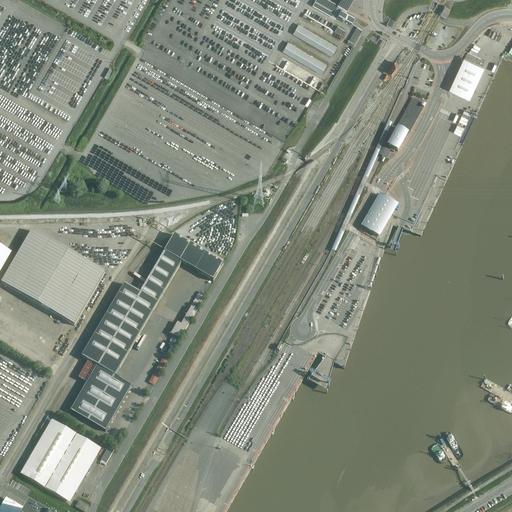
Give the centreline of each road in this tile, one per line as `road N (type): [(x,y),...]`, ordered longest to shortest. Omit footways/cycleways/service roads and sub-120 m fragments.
road 1 (unclassified): [(91,511),(296,152)]
road 2 (residential): [(442,55),(442,78),(418,137),(376,191),(312,303)]
road 3 (unclassified): [(0,483),(120,275),(111,255)]
